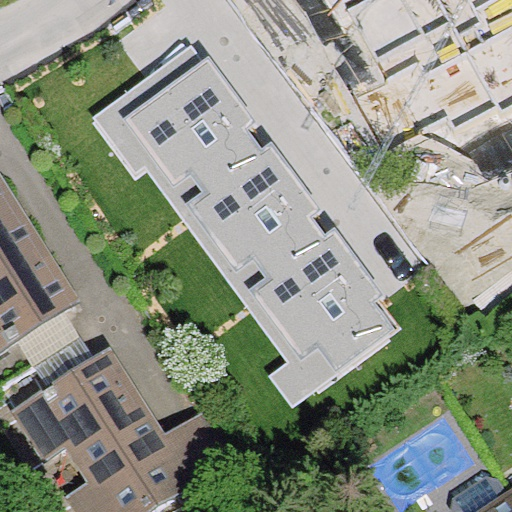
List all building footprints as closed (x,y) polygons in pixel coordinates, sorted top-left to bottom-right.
[(511,0),(399,0),(409,24),(469,0),(488,0),(492,10),(511,2),(511,0)] [(387,217),(328,138),(292,164),(323,201),(304,248),(258,231),(230,292),(240,298),(228,321),(261,373),(325,402),(337,373),(363,384),(401,295),(346,270),(356,240),(387,217)] [(0,354),(79,305),(0,179),(0,354)] [(165,442),(110,356),(13,418),(72,511),(160,511),(238,463),(208,415),(165,442)] [(511,511),(511,501),(495,511),(511,511)]
